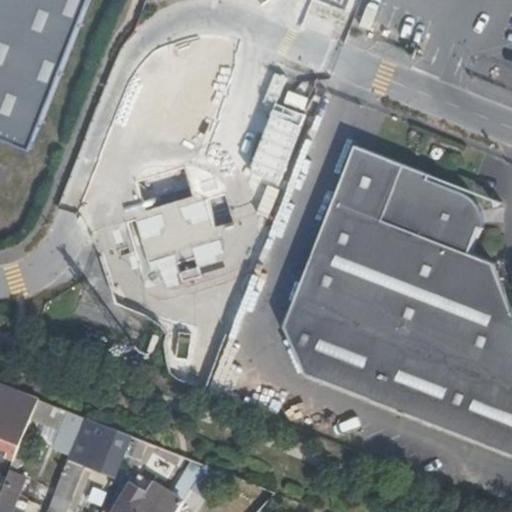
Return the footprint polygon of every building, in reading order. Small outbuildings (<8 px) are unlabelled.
[(0,0),(0,134),(2,135),(24,142),(33,138),(88,1),(87,0),(0,0)] [(289,89),(256,172),(285,184),(319,100),(289,89)] [(284,329),(305,378),(330,387),(511,456),(511,319),(491,265),(466,255),(475,229),(481,230),(474,212),(474,209),(479,210),(478,208),(472,199),(429,182),(430,176),(356,147),(328,218),(284,329)] [(177,282),(195,280),(209,274),(221,265),(230,253),(236,239),(238,224),(236,206),(228,189),(216,175),(200,166),(181,162),(163,163),(147,170),(133,181),(123,195),(118,212),(117,229),(122,246),(131,261),(144,272),(160,280),(177,282)] [(195,366),(189,381),(208,388),(214,373),(195,366)] [(31,424),(40,401),(11,389),(0,384),(0,438),(3,439),(0,445),(11,449),(7,459),(13,462),(17,452),(18,453),(31,424)] [(58,411),(42,405),(35,421),(52,427),(58,411)] [(133,437),(110,428),(102,448),(89,442),(96,423),(86,419),(75,450),(87,455),(84,462),(115,475),(124,458),(125,458),(133,437)] [(82,467),(84,462),(87,455),(75,450),(70,462),(80,466),(82,467)] [(75,478),(80,466),(70,462),(50,511),(60,511),(63,505),(61,505),(71,477),(75,478)] [(203,475),(206,470),(194,464),(175,494),(187,502),(203,475)] [(13,511),(28,477),(13,471),(6,487),(0,502),(0,511),(13,511)] [(180,511),(187,502),(175,494),(141,475),(135,484),(150,493),(147,498),(169,511),(180,511)] [(119,511),(169,511),(147,498),(150,493),(135,484),(119,511)]
